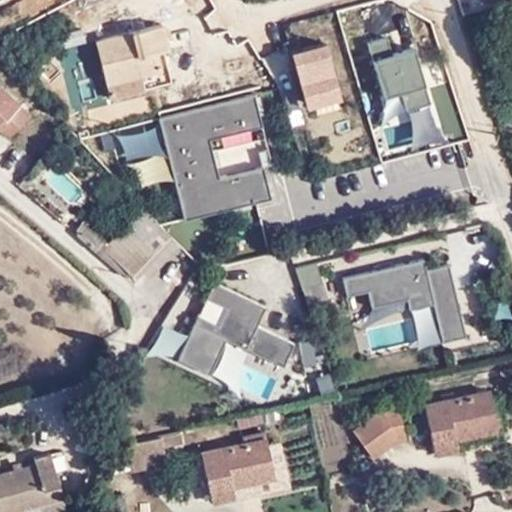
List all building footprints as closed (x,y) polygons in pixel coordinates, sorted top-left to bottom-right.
[(86,21),(118,12),(114,0),(105,0),(82,6),(86,21)] [(95,43),(106,86),(160,73),(154,46),(165,43),(160,26),(95,43)] [(401,90),(406,108),(433,100),(415,38),(392,45),(387,30),(364,37),(381,96),(401,90)] [(303,101),(341,94),(329,34),(291,41),(303,101)] [(167,52),(165,43),(154,46),(160,73),(106,86),(110,100),(171,85),(163,53),(167,52)] [(0,132),(6,138),(27,116),(0,89),(0,132)] [(159,112),(184,215),(272,194),(264,159),(220,170),(211,135),(263,122),(255,89),(159,112)] [(58,166),(47,180),(75,203),(87,189),(58,166)] [(27,174),(21,180),(28,187),(34,180),(27,174)] [(112,239),(108,235),(97,247),(132,276),(168,234),(141,204),(112,239)] [(86,216),(76,228),(97,247),(108,235),(86,216)] [(367,261),(365,253),(364,249),(350,252),(352,264),(367,261)] [(359,290),(372,351),(466,331),(449,252),(343,274),(347,292),(359,290)] [(306,274),(308,287),(325,283),(323,270),(306,274)] [(296,304),(328,296),(326,285),(326,284),(325,283),(308,287),(294,291),(296,304)] [(274,336),(213,347),(218,379),(278,367),(274,336)] [(332,386),(330,356),(316,357),(315,336),(305,337),(308,388),(332,386)] [(470,428),(471,432),(495,426),(487,389),(422,404),(433,451),(455,446),(453,436),(452,432),(470,428)] [(353,433),(372,457),(395,440),(404,438),(398,407),(382,410),(353,433)] [(453,436),(471,432),(470,428),(452,432),(453,436)] [(164,464),(159,437),(137,443),(141,469),(164,464)] [(250,477),(251,482),(273,477),(266,440),(201,454),(200,454),(210,501),(232,496),(230,486),(229,481),(250,477)] [(141,469),(137,443),(125,446),(130,471),(141,469)] [(50,454),(35,459),(36,465),(0,475),(0,511),(19,511),(27,510),(63,500),(50,454)] [(230,486),(251,482),(250,477),(229,481),(230,486)] [(63,500),(27,510),(27,511),(66,511),(67,511),(63,500)]
